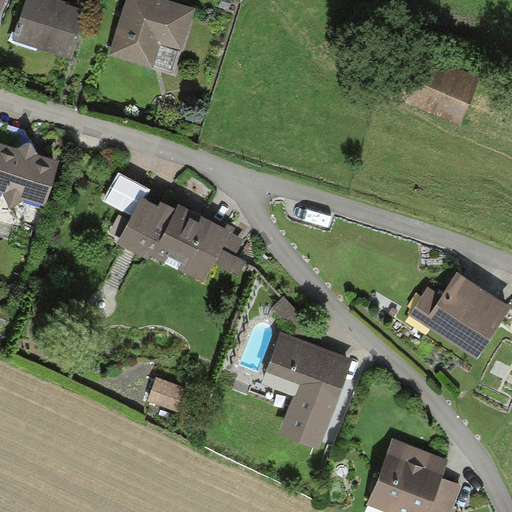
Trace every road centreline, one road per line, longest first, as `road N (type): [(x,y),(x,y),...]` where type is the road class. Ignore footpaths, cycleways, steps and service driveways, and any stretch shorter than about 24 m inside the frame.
road 1 (residential): [(251,177),(252,208),(308,280),(453,426),(503,505)]
road 2 (residential): [(251,177),(511,264)]
road 3 (residential): [(0,95),(251,177)]
